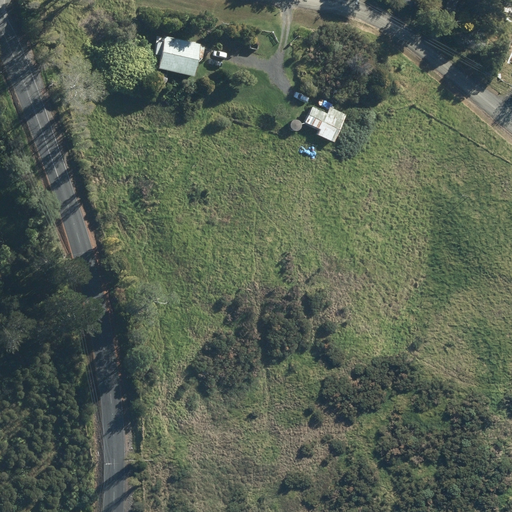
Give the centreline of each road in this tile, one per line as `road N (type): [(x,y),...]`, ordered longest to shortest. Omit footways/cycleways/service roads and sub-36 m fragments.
road 1 (tertiary): [(113,511),(102,332),(69,207),(0,27)]
road 2 (residential): [(310,0),(354,6),(414,41),(511,122)]
